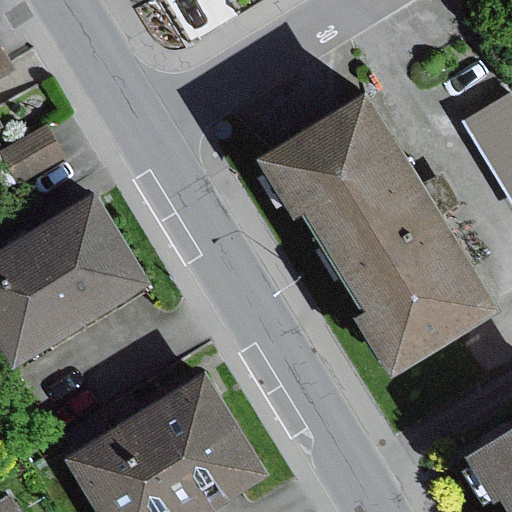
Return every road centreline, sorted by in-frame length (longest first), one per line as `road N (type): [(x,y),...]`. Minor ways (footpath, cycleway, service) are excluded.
road 1 (residential): [(381,511),(148,133)]
road 2 (residential): [(148,133),(352,0)]
road 3 (residential): [(148,133),(66,0)]
